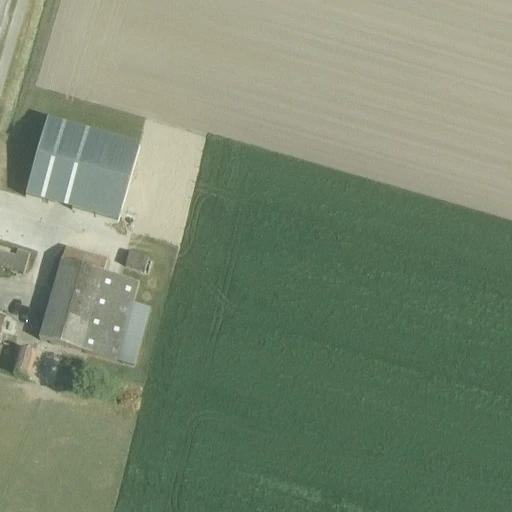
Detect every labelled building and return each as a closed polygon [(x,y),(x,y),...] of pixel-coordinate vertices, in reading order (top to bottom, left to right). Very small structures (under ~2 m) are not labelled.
[(117,225),(139,148),(47,122),(25,199),(117,225)] [(0,268),(24,276),(31,256),(19,252),(16,260),(0,254),(0,268)] [(104,279),(108,264),(67,252),(40,345),(114,367),(137,288),(104,279)] [(129,255),(125,269),(144,275),(148,261),(129,255)] [(21,351),(13,377),(29,382),(37,356),(21,351)]
